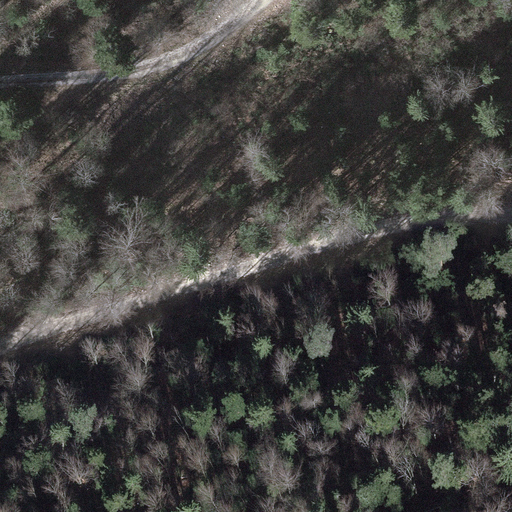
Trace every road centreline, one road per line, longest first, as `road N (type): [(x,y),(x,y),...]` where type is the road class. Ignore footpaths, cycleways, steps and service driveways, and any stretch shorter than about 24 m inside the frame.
road 1 (track): [(0,349),(213,269),(382,224),(511,205)]
road 2 (track): [(261,0),(227,39),(141,64),(0,74)]
